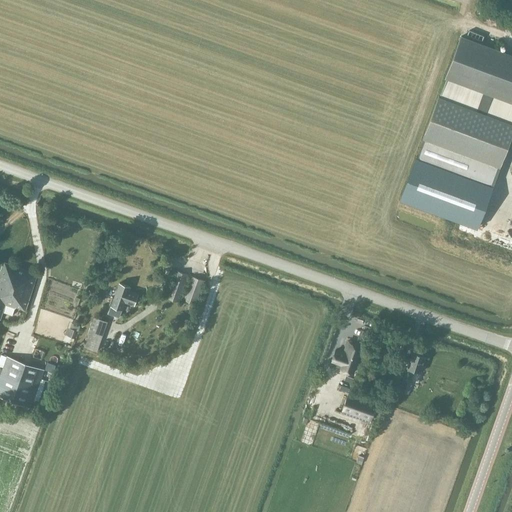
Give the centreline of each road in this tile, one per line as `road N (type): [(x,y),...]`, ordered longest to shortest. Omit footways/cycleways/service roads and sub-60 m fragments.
road 1 (unclassified): [(511,346),(0,170)]
road 2 (tertiary): [(469,511),(511,391)]
